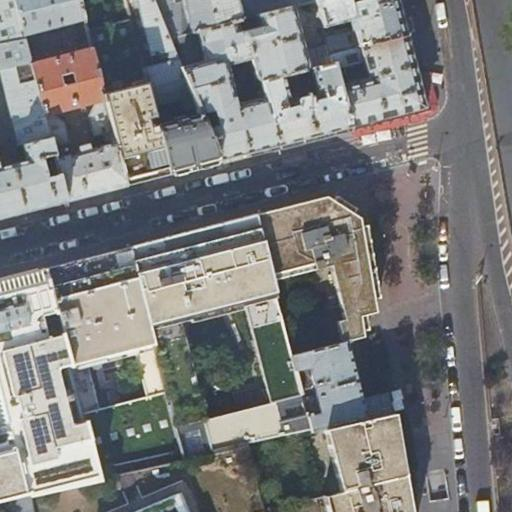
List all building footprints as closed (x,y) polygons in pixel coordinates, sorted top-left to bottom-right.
[(0,0),(0,74),(17,145),(22,144),(25,160),(0,166),(0,217),(30,210),(65,201),(43,114),(30,63),(23,33),(14,0),(0,0)] [(14,0),(23,33),(83,16),(78,0),(14,0)] [(135,0),(150,54),(173,48),(169,37),(153,0),(135,0)] [(153,0),(169,37),(235,20),(240,18),(236,0),(153,0)] [(324,27),(317,0),(313,0),(258,14),(260,25),(238,31),(235,20),(169,37),(173,48),(177,58),(197,107),(198,111),(218,162),(255,152),(277,146),(264,96),(236,103),(225,64),(250,57),(255,79),(260,81),(260,80),(282,74),(295,71),(300,69),(311,67),(333,62),(330,52),(326,36),(324,27)] [(236,0),(240,18),(258,14),(313,0),(236,0)] [(405,28),(397,0),(317,0),(324,27),(350,20),(353,30),(326,36),(330,52),(406,33),(405,28)] [(85,27),(91,46),(104,97),(126,185),(128,185),(138,182),(148,180),(169,174),(156,125),(152,107),(141,67),(128,16),(85,27)] [(425,105),(417,75),(406,33),(330,52),(333,62),(350,128),(426,108),(425,105)] [(91,46),(30,63),(43,114),(51,111),(95,99),(104,97),(91,46)] [(177,58),(141,67),(152,107),(182,99),(185,110),(197,107),(177,58)] [(350,128),(333,62),(311,67),(318,92),(288,99),(282,74),(260,80),(260,81),(264,96),(277,146),(307,139),(350,128)] [(432,99),(426,73),(417,75),(425,105),(430,103),(432,99)] [(104,97),(95,99),(91,116),(94,136),(103,134),(104,141),(107,144),(63,156),(64,151),(62,144),(70,142),(63,122),(51,111),(43,114),(65,201),(92,194),(93,194),(111,189),(126,185),(104,97)] [(184,118),(156,125),(169,174),(174,173),(218,162),(198,111),(186,114),(184,118)] [(365,249),(360,219),(324,197),(316,199),(352,338),(363,335),(360,314),(376,311),(365,249)] [(316,199),(254,215),(290,355),(292,354),(347,340),(352,338),(316,199)] [(152,242),(130,247),(185,457),(248,443),(248,442),(310,428),(292,354),(290,355),(254,215),(219,224),(194,231),(152,242)] [(115,251),(67,263),(44,268),(69,361),(85,420),(100,478),(106,477),(106,475),(185,457),(130,247),(115,251)] [(0,497),(30,490),(31,493),(100,478),(85,420),(76,422),(75,416),(75,411),(73,406),(72,400),(70,395),(68,389),(65,383),(62,379),(58,374),(56,364),(69,361),(44,268),(0,279),(0,411),(7,438),(0,435),(0,497)] [(365,418),(347,340),(292,354),(310,428),(311,430),(327,426),(365,418)] [(391,407),(406,404),(403,386),(388,388),(391,407)] [(394,412),(365,418),(327,426),(343,490),(265,511),(411,511),(407,487),(394,412)] [(248,443),(185,457),(106,475),(106,477),(100,478),(31,493),(33,511),(265,511),(248,443)] [(33,511),(31,493),(30,490),(0,497),(0,511),(33,511)]
